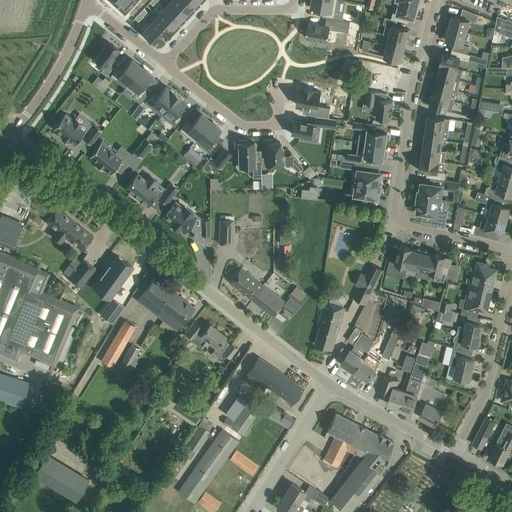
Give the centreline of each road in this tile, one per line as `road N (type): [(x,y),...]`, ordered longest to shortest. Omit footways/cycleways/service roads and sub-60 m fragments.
road 1 (tertiary): [(329,388),(10,136)]
road 2 (residential): [(511,251),(398,216),(412,87),(436,0)]
road 3 (residential): [(455,454),(485,390),(511,286)]
road 4 (residential): [(166,64),(248,126),(272,122),(280,88)]
road 5 (residential): [(166,64),(215,10),(293,7),(294,0)]
road 6 (residential): [(10,136),(68,48),(86,4)]
road 7 (residential): [(250,511),(329,388)]
road 8 (tertiary): [(455,454),(329,388)]
